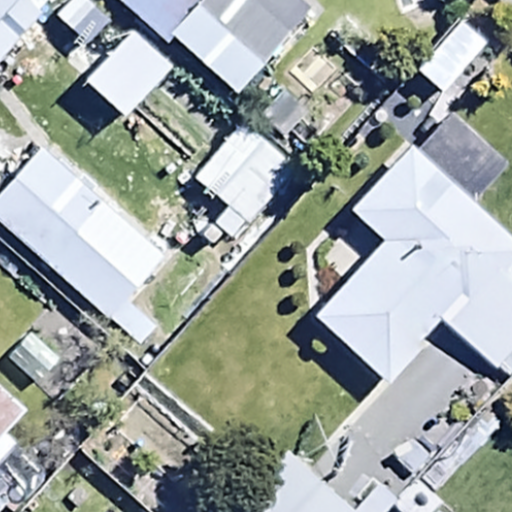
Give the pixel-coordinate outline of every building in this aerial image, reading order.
[(0,0),(0,61),(35,23),(14,4),(18,0),(0,0)] [(229,103),(302,16),(282,0),(201,0),(192,10),(180,0),(113,0),(107,7),(156,49),(160,45),(229,103)] [(481,51),(451,27),(410,78),(440,102),(481,51)] [(495,171),(442,123),(413,155),(405,148),(343,218),(376,248),(307,324),(384,392),(440,329),(480,364),(447,401),(466,418),(503,377),(511,384),(511,382),(511,254),(461,209),(495,171)] [(291,177),(238,128),(186,183),(240,233),(291,177)] [(0,180),(5,185),(0,190),(0,236),(41,274),(99,210),(38,155),(25,169),(7,153),(0,160),(0,180)] [(167,261),(141,236),(70,310),(96,335),(167,261)] [(0,436),(17,417),(0,402),(0,436)] [(0,462),(0,511),(13,511),(44,482),(13,450),(0,462)] [(347,511),(284,455),(233,511),(391,511),(393,511),(394,511),(440,511),(442,510),(416,487),(399,506),(377,487),(354,511),(347,511)]
